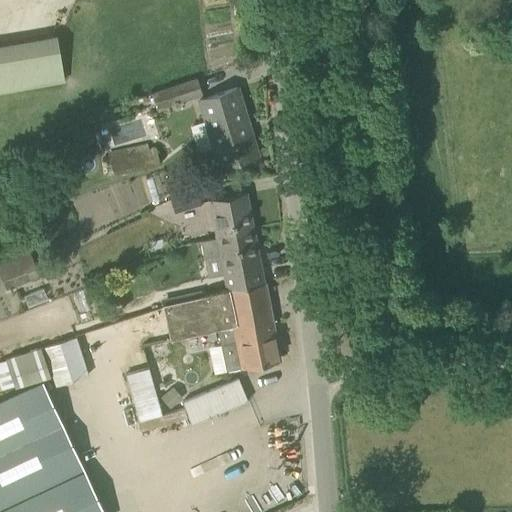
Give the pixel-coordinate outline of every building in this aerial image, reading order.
[(0,92),(64,82),(56,34),(0,43),(0,92)] [(156,108),(202,93),(197,78),(151,93),(156,108)] [(257,153),(237,87),(199,99),(219,165),(257,153)] [(149,150),(147,142),(107,152),(113,175),(160,164),(156,148),(149,150)] [(174,213),(201,205),(196,190),(169,200),(174,213)] [(216,236),(254,229),(247,191),(208,199),(216,236)] [(264,280),(254,229),(216,236),(216,237),(199,240),(201,253),(207,257),(219,254),(226,288),(264,280)] [(0,277),(5,290),(39,277),(29,251),(0,262),(0,277)] [(225,370),(280,359),(264,280),(226,288),(162,301),(169,337),(216,327),(225,370)] [(76,336),(42,347),(55,386),(88,375),(76,336)] [(41,347),(4,359),(13,386),(14,388),(50,376),(41,347)] [(160,414),(147,367),(125,374),(138,420),(160,414)] [(237,377),(182,400),(192,424),(246,400),(237,377)] [(75,451),(41,380),(0,399),(0,511),(103,511),(85,473),(95,468),(84,447),(75,451)] [(173,386),(160,397),(170,408),(182,397),(173,386)]
